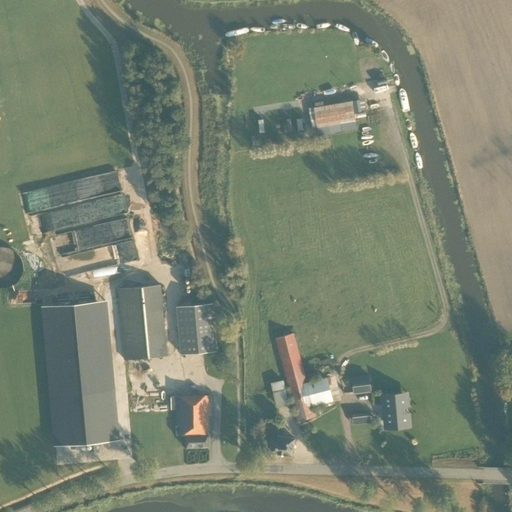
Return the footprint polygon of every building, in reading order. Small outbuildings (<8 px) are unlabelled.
[(313,107),(317,127),(355,121),(351,100),(313,107)] [(102,245),(108,266),(143,257),(138,236),(102,245)] [(0,287),(1,288),(3,288),(5,288),(7,287),(8,287),(10,286),(12,286),(13,285),(15,284),(16,283),(17,281),(19,280),(20,279),(20,277),(21,276),(22,274),(22,272),(23,270),(23,269),(23,267),(23,265),(22,263),(22,262),(21,260),(20,258),(20,257),(19,255),(17,254),(16,253),(15,252),(13,251),(12,250),(10,249),(8,248),(7,248),(5,248),(3,248),(1,248),(0,247),(0,287)] [(156,284),(119,288),(126,358),(128,388),(165,384),(162,355),(167,354),(161,284),(156,284)] [(107,300),(41,306),(49,396),(54,446),(120,440),(115,390),(114,376),(107,300)] [(177,306),(181,354),(217,351),(213,303),(177,306)] [(332,400),(326,376),(307,381),(294,333),(275,338),(297,421),(316,415),(313,405),(332,400)] [(370,376),(351,378),(353,392),(371,390),(370,376)] [(289,405),(283,380),(271,383),(277,408),(289,405)] [(404,394),(386,395),(389,427),(407,425),(405,413),(405,407),(404,394)] [(210,395),(171,396),(171,409),(175,409),(176,435),(185,435),(186,447),(209,447),(208,414),(210,414),(210,395)] [(166,413),(137,416),(140,438),(168,435),(166,413)] [(269,452),(292,456),(295,438),(277,436),(276,441),(271,440),(269,452)]
